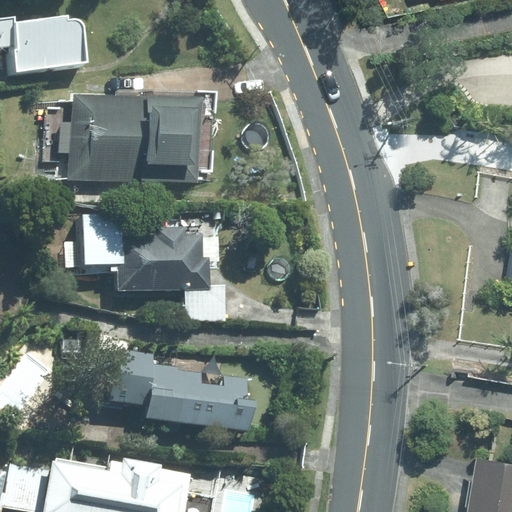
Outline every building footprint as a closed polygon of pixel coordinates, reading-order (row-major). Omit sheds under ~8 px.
[(17,0),(0,2),(0,51),(63,44),(57,0),(17,0)] [(175,78),(50,76),(48,159),(174,162),(175,78)] [(497,109),(511,110),(511,79),(499,79),(497,109)] [(116,289),(212,287),(210,233),(179,234),(179,220),(120,221),(120,211),(76,212),(77,270),(116,269),(116,289)] [(244,430),(251,378),(152,365),(154,354),(116,349),(109,399),(146,404),(144,416),(244,430)] [(511,511),(511,455),(495,452),(483,511),(511,511)] [(0,504),(39,511),(38,511),(177,511),(183,482),(157,478),(159,466),(119,459),(117,471),(46,459),(44,469),(7,462),(5,470),(0,469),(0,504)]
